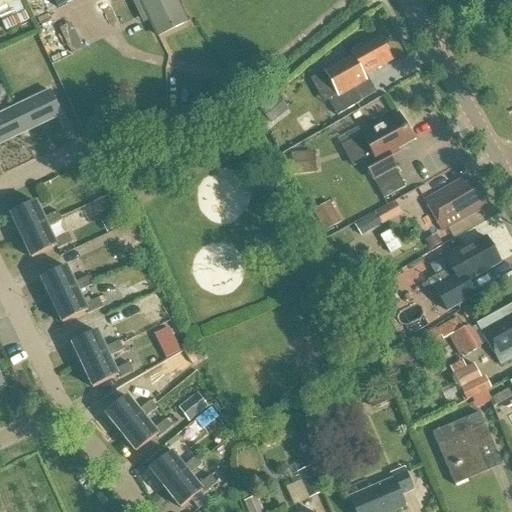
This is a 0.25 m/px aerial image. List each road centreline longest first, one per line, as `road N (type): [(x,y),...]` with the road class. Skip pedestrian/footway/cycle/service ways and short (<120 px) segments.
road 1 (tertiary): [(511,193),(404,0)]
road 2 (residential): [(0,200),(107,154),(123,180)]
road 3 (residential): [(63,413),(0,284)]
road 4 (residential): [(141,511),(63,413)]
